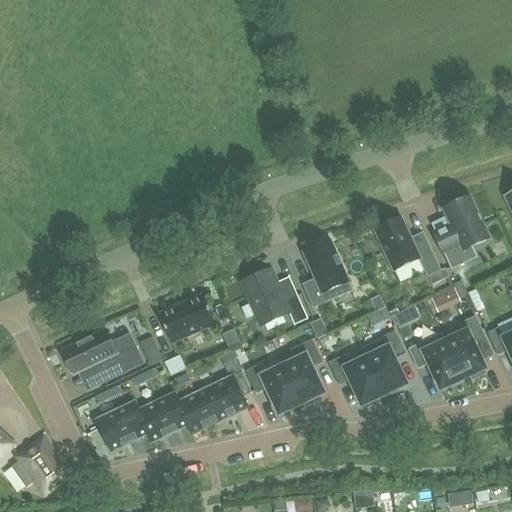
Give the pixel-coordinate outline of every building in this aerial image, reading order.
[(448,225),(435,232),(434,232),(438,242),(452,271),(478,258),(473,247),(490,239),(470,198),(466,199),(461,202),(460,201),(449,206),(450,207),(444,210),(451,224),(448,225)] [(401,218),(375,230),(395,271),(420,260),(428,278),(429,277),(433,285),(443,280),(439,272),(442,271),(426,238),(413,244),(401,218)] [(309,250),(304,253),(316,279),(303,285),(314,309),(353,291),(331,241),(321,245),(319,242),(308,247),(309,250)] [(254,277),(242,283),(261,326),(290,313),(295,324),(307,319),(297,296),(286,301),(272,269),(267,272),(265,267),(252,273),(254,277)] [(457,284),(434,294),(443,313),(466,302),(457,284)] [(217,325),(203,295),(159,314),(173,344),(217,325)] [(390,318),(391,317),(400,313),(396,305),(386,309),(390,318)] [(476,318),(442,334),(464,380),(471,376),(473,380),(486,374),(484,370),(487,369),(483,361),(474,343),(485,338),(476,318)] [(511,357),(511,333),(503,338),(498,328),(488,333),(498,356),(509,351),(511,357)] [(99,385),(144,364),(130,335),(113,343),(107,330),(64,351),(69,361),(66,362),(71,373),(74,372),(75,374),(91,367),(99,385)] [(367,357),(385,396),(408,385),(396,359),(406,354),(395,332),(385,337),(385,338),(362,349),(366,357),(367,357)] [(441,390),(464,380),(442,334),(409,350),(418,370),(429,365),(441,390)] [(283,364),(303,405),(325,394),(313,368),(324,363),(313,340),(291,350),(295,358),(283,364)] [(225,367),(237,361),(233,353),(221,359),(225,367)] [(367,357),(366,357),(344,368),(338,354),(327,360),(340,386),(350,381),(363,407),(365,405),(367,408),(378,403),(377,400),(385,396),(367,357)] [(180,355),(165,363),(171,377),(187,369),(180,355)] [(267,389),(280,415),(303,405),(283,364),(261,374),(257,366),(246,372),(257,395),(267,389)] [(205,367),(194,372),(198,380),(209,374),(205,367)] [(143,375),(147,383),(158,377),(154,370),(143,375)] [(215,387),(229,416),(248,408),(243,397),(253,394),(243,374),(215,387)] [(136,388),(147,383),(143,375),(132,381),(136,388)] [(187,375),(176,380),(180,388),(191,383),(187,375)] [(107,392),(110,399),(122,393),(118,386),(107,392)] [(197,396),(211,425),(229,417),(215,387),(197,396)] [(97,397),(100,404),(110,399),(107,392),(97,397)] [(157,404),(171,434),(189,425),(180,404),(176,395),(157,404)] [(192,434),(211,425),(197,396),(180,404),(189,425),(192,434)] [(116,413),(131,443),(149,434),(139,412),(135,404),(116,413)] [(152,442),(171,434),(157,404),(139,412),(149,434),(152,442)] [(112,451),(131,443),(116,413),(98,421),(112,451)] [(0,461),(16,444),(0,429),(0,461)] [(44,440),(20,458),(45,494),(70,476),(44,440)] [(299,511),(316,511),(315,502),(298,505),(299,511)]
